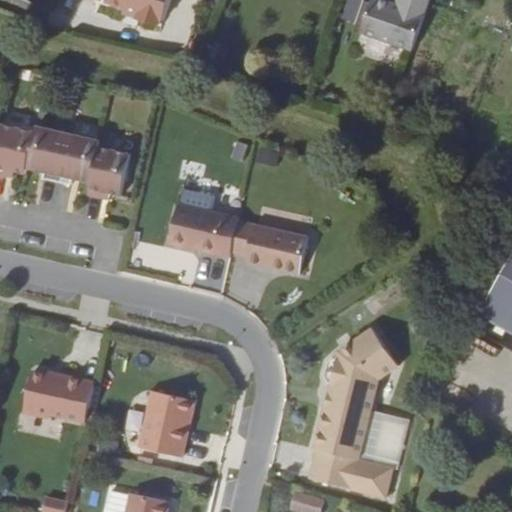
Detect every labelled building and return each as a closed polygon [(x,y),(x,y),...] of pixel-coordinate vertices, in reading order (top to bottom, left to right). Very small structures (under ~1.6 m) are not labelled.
[(169,0),(106,0),(106,3),(125,8),(139,12),(137,18),(136,21),(158,28),(160,20),(163,21),(169,0)] [(186,37),(200,0),(172,0),(162,28),(186,37)] [(404,0),(402,7),(396,5),(382,0),(371,0),(360,31),(412,49),(429,0),(404,0)] [(139,12),(125,8),(123,14),(137,18),(139,12)] [(4,119),(0,136),(0,168),(8,171),(9,164),(15,166),(27,168),(28,169),(29,163),(37,126),(4,119)] [(38,120),(37,126),(29,163),(46,167),(45,173),(59,176),(69,128),(38,120)] [(100,135),(69,128),(59,176),(73,179),(74,173),(91,177),(98,141),(100,135)] [(131,148),(98,141),(91,177),(89,189),(102,193),(104,186),(110,188),(121,190),(131,148)] [(239,215),(178,202),(169,241),(229,255),(231,249),(238,219),(239,215)] [(239,251),(255,223),(238,219),(231,249),(239,251)] [(308,235),(255,223),(239,251),(247,253),(246,258),(299,271),(308,235)] [(511,336),(511,264),(481,317),(511,336)] [(373,407),(380,376),(400,363),(374,326),(341,350),(340,355),(336,355),(331,358),(330,360),(326,373),(327,376),(328,381),(331,381),(331,391),(333,391),(330,404),(327,405),(316,446),(319,447),(312,476),(387,495),(394,466),(360,457),(373,407)] [(47,372),(32,369),(23,410),(49,415),(50,412),(85,420),(94,379),(61,372),(60,375),(47,372)] [(155,389),(147,421),(141,445),(176,453),(182,426),(189,427),(196,398),(163,391),(155,389)] [(373,407),(360,457),(394,466),(398,467),(410,417),(373,407)] [(183,455),(189,427),(182,426),(176,453),(183,455)] [(132,491),(127,511),(168,511),(171,500),(132,491)] [(296,491),(290,511),(295,511),(321,511),(325,499),(296,491)] [(63,511),(65,511),(67,497),(45,493),(42,510),(53,511),(63,511)]
